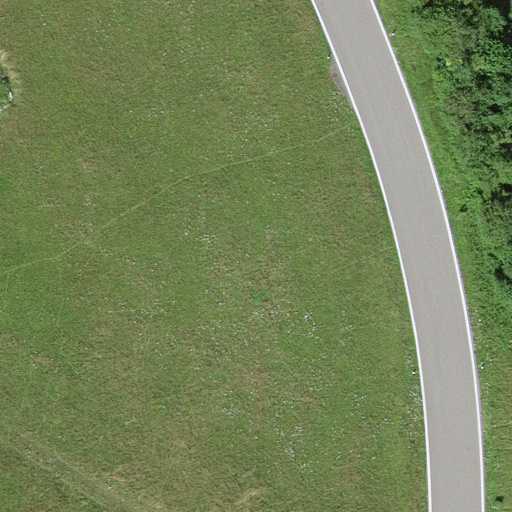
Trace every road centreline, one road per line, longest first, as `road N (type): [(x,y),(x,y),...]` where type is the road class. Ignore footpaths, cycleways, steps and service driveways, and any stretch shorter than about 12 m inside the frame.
road 1 (tertiary): [(339,0),(404,154),(445,403),(452,511)]
road 2 (track): [(120,511),(0,439)]
